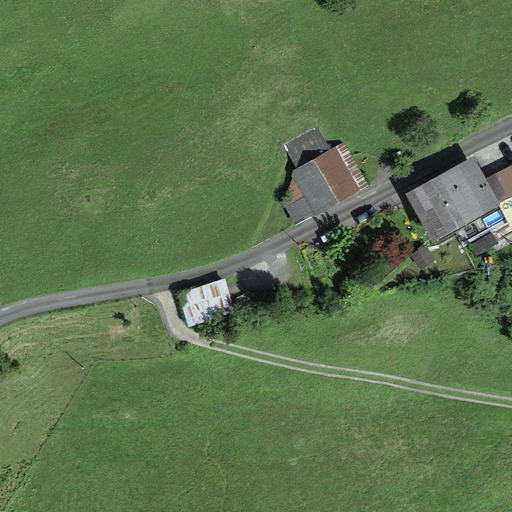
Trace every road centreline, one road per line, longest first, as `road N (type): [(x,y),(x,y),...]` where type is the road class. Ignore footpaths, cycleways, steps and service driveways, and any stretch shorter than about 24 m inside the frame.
road 1 (unclassified): [(511,127),(205,268),(0,317)]
road 2 (track): [(167,276),(178,321),(199,335),(511,397)]
